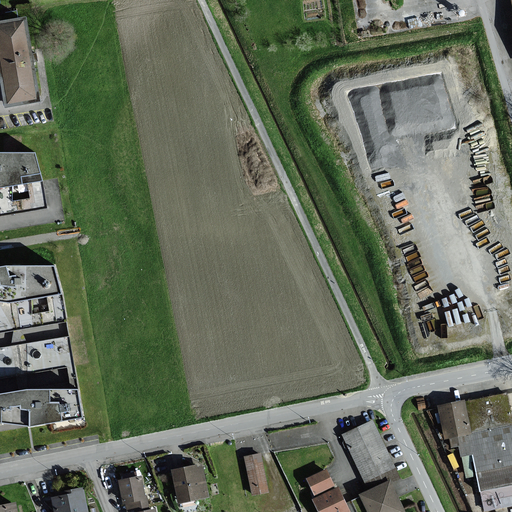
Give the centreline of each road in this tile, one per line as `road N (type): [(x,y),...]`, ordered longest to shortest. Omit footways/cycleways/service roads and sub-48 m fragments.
road 1 (residential): [(391,400),(0,471)]
road 2 (residential): [(437,511),(391,400)]
